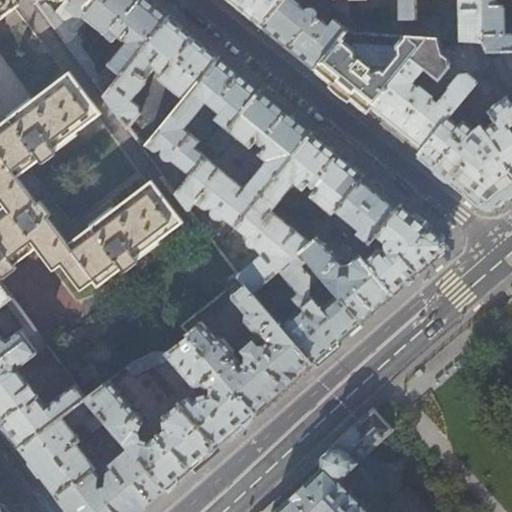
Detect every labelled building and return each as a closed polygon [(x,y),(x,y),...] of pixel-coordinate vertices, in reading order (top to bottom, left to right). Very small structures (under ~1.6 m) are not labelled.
[(0,0),(0,196),(7,206),(0,211),(0,279),(16,268),(13,264),(37,246),(54,269),(61,263),(81,289),(93,280),(96,285),(119,268),(122,272),(136,262),(132,258),(175,225),(144,184),(69,242),(48,214),(51,212),(41,198),(37,201),(17,174),(39,157),(43,162),(57,151),(53,146),(94,114),(65,74),(0,122),(0,15),(14,5),(9,0),(0,0)] [(34,0),(40,8),(45,4),(47,7),(49,6),(54,13),(67,0),(73,0),(66,9),(75,17),(83,17),(96,0),(34,0)] [(148,0),(96,0),(83,17),(87,20),(86,21),(107,38),(106,39),(112,44),(114,41),(115,39),(116,37),(125,44),(98,77),(94,71),(95,67),(78,43),(80,41),(75,35),(67,44),(85,68),(103,93),(169,16),(148,0)] [(228,0),(242,11),(262,27),(285,3),(284,0),(228,0)] [(307,10),(296,0),(284,0),(285,3),(262,27),(288,48),(314,70),(346,35),(351,28),(350,9),(338,6),(338,18),(335,18),(329,23),(322,18),(318,10),(314,8),(307,10)] [(351,4),(350,0),(337,0),(338,6),(350,9),(351,4)] [(417,35),(416,0),(350,0),(351,4),(357,4),(357,0),(398,0),(401,33),(408,34),(417,35)] [(447,38),(437,18),(422,17),(422,0),(465,0),(467,40),(474,41),(482,42),(481,0),(416,0),(417,35),(430,37),(442,38),(447,38)] [(481,0),(482,42),(486,50),(511,49),(511,36),(510,34),(504,34),(504,8),(501,5),(496,4),(496,0),(481,0)] [(183,100),(219,57),(194,37),(169,16),(103,93),(113,107),(128,126),(139,113),(139,104),(131,98),(145,80),(145,75),(142,72),(149,64),(159,72),(156,78),(183,100)] [(54,27),(67,44),(75,35),(76,33),(62,21),(54,27)] [(349,38),(346,35),(314,70),(341,92),(351,99),(368,114),(373,108),(430,37),(417,35),(408,34),(400,44),(400,50),(392,50),(385,60),(385,68),(377,69),(375,70),(358,57),(357,49),(348,41),(349,38)] [(446,53),(442,38),(430,37),(373,108),(398,129),(424,150),(451,117),(481,81),(471,73),(459,75),(440,101),(416,81),(427,68),(441,80),(452,67),(452,57),(446,53)] [(488,72),(492,66),(490,61),(486,50),(482,42),(474,41),(488,72)] [(194,148),(200,142),(185,130),(208,102),(221,113),(216,118),(222,124),(207,143),(212,148),(260,91),(242,76),(219,57),(183,100),(146,144),(153,150),(160,148),(162,150),(160,153),(162,159),(165,161),(171,159),(190,175),(205,157),(194,148)] [(511,87),(498,58),(490,61),(492,66),(501,84),(508,100),(511,105),(511,87)] [(511,105),(508,100),(501,84),(493,87),(500,103),(488,112),(494,125),(486,130),(483,127),(478,130),(467,121),(462,126),(451,117),(424,150),(420,156),(429,163),(480,204),(496,204),(511,191),(511,131),(511,130),(511,128),(511,126),(511,105)] [(267,160),(244,189),(205,157),(190,175),(177,192),(191,211),(197,203),(205,209),(213,208),(214,209),(213,214),(215,219),(218,221),(224,219),(236,228),(312,133),(288,113),(260,91),(212,148),(219,154),(236,135),(267,160)] [(328,222),(338,211),(365,175),(340,156),(312,133),(236,228),(247,238),(244,243),(246,249),(253,251),(258,248),(263,253),(239,274),(242,280),(253,293),(260,288),(279,271),(299,253),(302,254),(328,222)] [(376,234),(401,205),(378,186),(365,175),(338,211),(351,221),(348,225),(363,238),(352,248),(357,253),(366,245),(376,234)] [(418,218),(401,205),(376,234),(386,242),(388,250),(379,249),(374,253),(366,245),(357,253),(358,256),(392,294),(416,273),(441,252),(440,237),(418,218)] [(392,294),(358,256),(349,264),(348,276),(346,274),(339,273),(339,265),(321,242),(334,228),(328,222),(302,254),(320,277),(336,295),(360,321),(375,308),(392,294)] [(336,295),(321,307),(309,294),(310,286),(320,277),(302,254),(299,253),(279,271),(297,292),(297,293),(293,296),(291,294),(285,298),(279,291),(277,293),(273,291),(267,296),(260,288),(253,293),(313,362),(343,335),(345,334),(360,321),(336,295)] [(281,389),(313,362),(253,293),(242,280),(231,289),(234,294),(232,298),(245,314),(244,320),(255,333),(259,333),(266,341),(262,346),(258,346),(253,341),(242,350),(247,356),(246,359),(242,362),(235,355),(236,350),(226,337),(218,338),(206,323),(200,323),(194,317),(183,325),(191,337),(255,411),(281,389)] [(0,307),(11,299),(0,284),(0,359),(35,333),(24,318),(19,322),(24,328),(6,342),(1,339),(0,338),(0,307)] [(47,348),(35,333),(0,359),(0,421),(20,448),(84,399),(74,386),(49,405),(44,404),(19,371),(14,370),(15,365),(19,367),(22,366),(47,348)] [(343,335),(313,362),(317,367),(347,340),(343,335)] [(108,380),(84,399),(102,420),(111,430),(119,438),(165,490),(191,467),(237,427),(255,411),(191,337),(165,352),(152,353),(128,364),(124,368),(130,376),(165,358),(181,378),(184,383),(186,385),(189,386),(191,386),(193,385),(194,384),(196,384),(196,385),(197,387),(199,388),(201,389),(205,389),(204,393),(198,394),(194,395),(193,395),(191,397),(189,398),(187,397),(185,396),(183,396),(181,397),(173,403),(166,409),(164,411),(163,413),(161,415),(161,417),(161,419),(161,429),(147,440),(139,439),(139,438),(139,437),(137,432),(139,428),(140,426),(141,423),(141,421),(141,420),(141,418),(140,417),(139,415),(108,380)] [(84,399),(20,448),(30,462),(68,511),(138,511),(165,490),(126,447),(106,465),(109,469),(105,472),(103,487),(101,487),(100,487),(97,490),(95,487),(95,486),(97,478),(92,471),(94,470),(85,457),(91,453),(82,441),(80,442),(71,430),(81,423),(89,434),(104,422),(102,420),(84,399)] [(367,511),(339,481),(393,430),(375,409),(352,430),(318,461),(318,463),(324,469),(277,511),(367,511)] [(111,430),(97,442),(101,447),(110,439),(113,443),(119,438),(111,430)]
